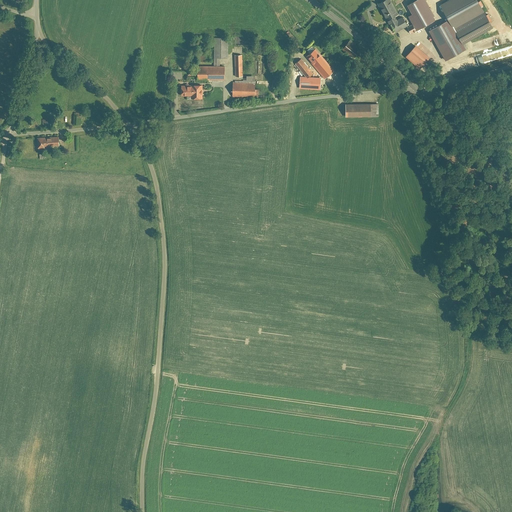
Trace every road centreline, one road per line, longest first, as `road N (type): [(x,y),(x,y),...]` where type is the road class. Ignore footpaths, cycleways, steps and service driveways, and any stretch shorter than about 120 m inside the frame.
road 1 (residential): [(142,511),(165,261),(158,190),(128,125)]
road 2 (residential): [(416,90),(128,125)]
road 3 (tertiary): [(416,90),(309,0)]
road 4 (tertiary): [(511,187),(416,90)]
road 5 (residential): [(128,125),(39,29)]
road 6 (residential): [(128,125),(7,136)]
